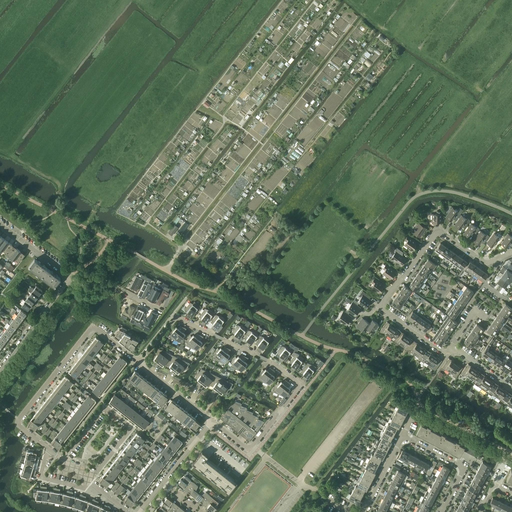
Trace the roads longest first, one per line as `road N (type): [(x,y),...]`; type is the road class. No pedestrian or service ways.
road 1 (residential): [(211,421),(249,451),(300,385),(264,358),(175,316),(139,363)]
road 2 (track): [(85,228),(265,0)]
road 3 (track): [(419,193),(485,94),(348,0)]
road 4 (residential): [(497,258),(483,261),(438,232),(381,302),(448,351)]
road 5 (residential): [(47,449),(18,420),(91,329),(139,363)]
road 6 (residential): [(0,367),(68,277),(0,225)]
road 7 (track): [(0,151),(127,0)]
road 8 (residential): [(89,481),(131,428),(105,407),(63,460)]
